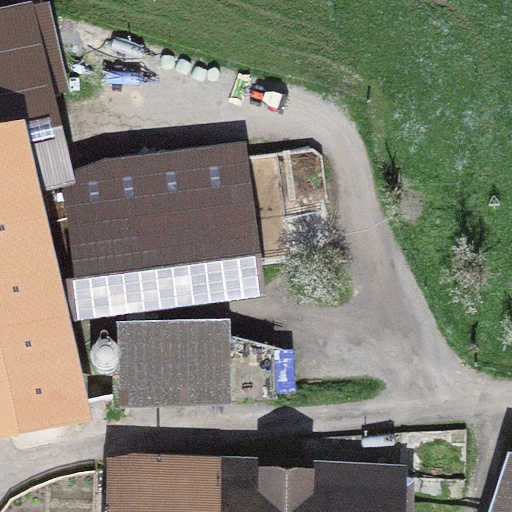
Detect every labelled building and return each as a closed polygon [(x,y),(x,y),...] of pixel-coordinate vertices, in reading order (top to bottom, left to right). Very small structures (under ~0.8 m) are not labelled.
[(266,315),(246,162),(60,186),(79,338),(266,315)] [(2,249),(0,248),(0,283),(9,281),(2,249)] [(0,462),(71,445),(30,276),(9,281),(0,283),(0,462)] [(228,347),(118,349),(119,429),(229,427),(228,347)] [(105,511),(405,511),(407,466),(107,461),(105,511)] [(511,511),(511,481),(509,481),(499,511),(511,511)]
